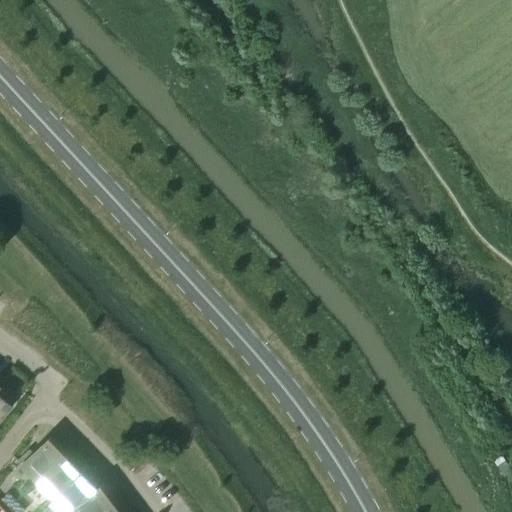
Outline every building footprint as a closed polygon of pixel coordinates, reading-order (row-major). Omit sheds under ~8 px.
[(0,430),(0,431),(0,430),(0,420),(7,411),(8,412),(10,408),(9,406),(9,407),(0,400),(0,430)] [(63,456),(63,457),(66,454),(58,446),(55,448),(47,440),(32,455),(28,450),(17,461),(21,466),(20,467),(35,483),(63,456)] [(70,464),(63,457),(63,456),(35,483),(50,498),(78,472),(81,470),(73,461),(70,464)] [(85,479),(78,472),(50,498),(63,511),(68,511),(99,488),(88,477),(85,479)] [(106,496),(99,488),(68,511),(103,511),(112,506),(115,504),(108,495),(106,496)] [(8,509),(16,502),(8,493),(0,500),(8,509)] [(16,502),(8,509),(11,511),(22,511),(24,511),(16,502)]
